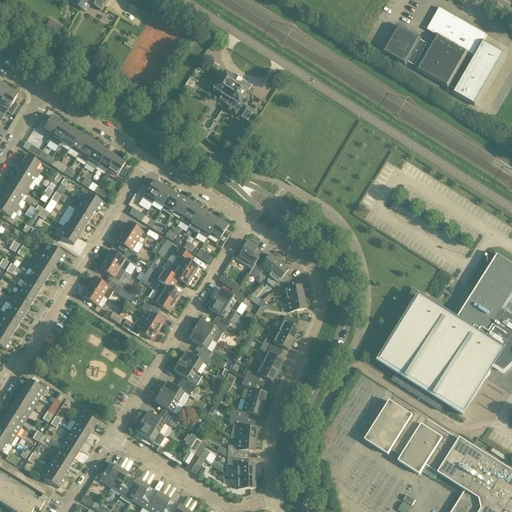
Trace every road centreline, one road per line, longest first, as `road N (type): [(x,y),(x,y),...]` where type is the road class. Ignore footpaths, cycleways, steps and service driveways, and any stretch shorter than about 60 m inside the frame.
road 1 (tertiary): [(308,511),(297,438),(344,317),(346,292),(333,250),(58,68)]
road 2 (unclassified): [(511,208),(182,0)]
road 3 (residential): [(277,499),(271,433),(321,293),(306,258),(249,221)]
road 4 (residential): [(0,392),(146,160)]
road 5 (residential): [(112,434),(249,221)]
road 6 (residential): [(112,434),(215,501),(277,499)]
road 7 (residential): [(146,160),(43,94)]
